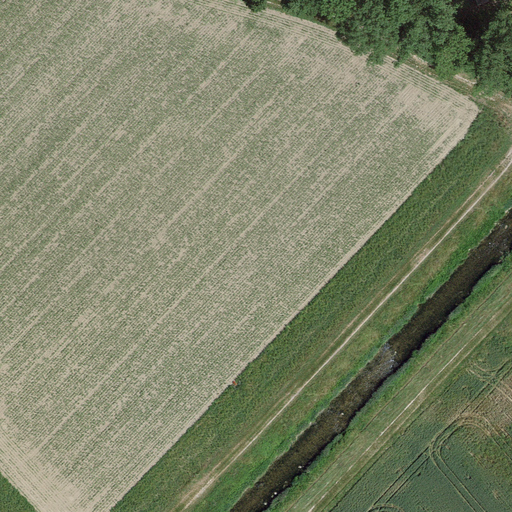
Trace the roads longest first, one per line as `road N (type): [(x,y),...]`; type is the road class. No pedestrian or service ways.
road 1 (track): [(166,511),(511,144)]
road 2 (track): [(301,511),(511,298)]
road 3 (track): [(303,0),(511,102)]
